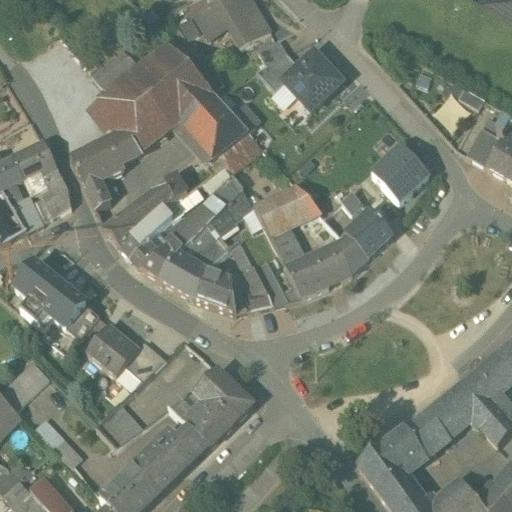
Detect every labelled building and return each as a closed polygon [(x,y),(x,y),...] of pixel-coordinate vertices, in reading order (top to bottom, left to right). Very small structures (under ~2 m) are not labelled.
[(252,11),(245,0),(225,0),(213,7),(212,5),(207,8),(208,10),(193,19),(205,41),(225,29),(241,57),(271,40),(254,10),(252,11)] [(511,0),(479,0),(478,2),(511,24),(511,0)] [(192,19),(180,25),(189,42),(201,36),(192,19)] [(38,56),(58,83),(81,67),(62,39),(38,56)] [(280,46),(259,58),(267,72),(288,60),(280,46)] [(214,102),(169,53),(139,77),(107,102),(99,107),(122,140),(138,162),(178,133),(214,102)] [(347,90),(315,55),(296,73),(279,89),(283,93),(311,123),(347,90)] [(125,59),(92,83),(107,102),(139,77),(125,59)] [(258,78),(276,99),(283,93),(279,89),(296,73),(288,60),(267,72),(258,78)] [(81,67),(58,83),(68,95),(90,79),(81,67)] [(484,105),(463,93),(458,103),(478,115),(484,105)] [(451,99),(434,118),(452,134),(469,115),(451,99)] [(249,141),(214,102),(178,133),(212,171),(217,167),(217,166),(249,141)] [(508,134),(502,130),(495,143),(502,147),(485,174),(511,189),(511,140),(507,137),(509,135),(508,134)] [(481,134),(463,161),(485,174),(502,147),(495,143),(481,134)] [(122,140),(109,145),(122,173),(138,162),(122,140)] [(264,157),(249,141),(217,166),(217,167),(224,175),(232,183),(264,157)] [(122,173),(109,145),(70,162),(103,235),(115,225),(108,211),(108,210),(107,207),(102,191),(101,189),(118,181),(120,180),(123,176),(122,173)] [(45,149),(13,162),(23,184),(41,176),(44,183),(59,176),(45,149)] [(0,169),(0,168),(0,195),(23,184),(13,162),(0,169)] [(217,167),(212,171),(218,178),(224,175),(217,167)] [(59,176),(44,183),(51,197),(60,218),(71,213),(68,196),(59,176)] [(340,208),(314,180),(298,194),(321,220),(324,223),(340,208)] [(177,181),(151,199),(162,219),(187,201),(177,181)] [(297,193),(256,217),(289,276),(309,265),(294,237),(321,220),(298,194),(297,193)] [(51,197),(33,205),(43,226),(60,218),(51,197)] [(245,197),(228,214),(236,228),(256,217),(245,197)] [(352,197),(341,207),(351,219),(362,208),(352,197)] [(162,219),(151,199),(115,225),(103,235),(120,255),(139,238),(151,227),(162,219)] [(211,199),(195,211),(201,222),(217,206),(211,199)] [(32,206),(26,208),(38,232),(43,230),(32,206)] [(38,232),(26,208),(14,214),(26,234),(27,236),(38,232)] [(195,211),(168,234),(174,242),(177,245),(195,228),(201,222),(195,211)] [(228,214),(212,229),(217,234),(225,243),(240,233),(236,228),(228,214)] [(349,245),(368,266),(394,242),(371,218),(345,241),(349,245)] [(151,227),(139,238),(147,245),(159,235),(151,227)] [(195,228),(177,245),(186,255),(199,241),(194,235),(198,231),(195,228)] [(139,238),(120,255),(132,265),(145,252),(150,247),(147,245),(139,238)] [(202,238),(199,241),(186,255),(164,286),(197,302),(207,279),(216,273),(234,258),(202,238)] [(174,248),(163,257),(160,259),(156,263),(143,274),(164,286),(186,255),(177,245),(174,248)] [(309,265),(289,276),(296,289),(306,308),(349,285),(368,266),(349,245),(309,265)] [(258,277),(243,251),(234,258),(245,279),(235,292),(239,319),(276,310),(258,277)] [(145,252),(132,265),(143,274),(156,263),(145,252)] [(285,295),(271,270),(258,277),(276,310),(279,315),(294,312),(285,295)] [(64,292),(62,294),(34,271),(15,293),(29,305),(53,326),(79,348),(99,324),(70,300),(72,298),(64,292)] [(235,292),(217,284),(216,273),(207,279),(197,302),(239,319),(235,292)] [(306,308),(296,289),(285,295),(294,312),(306,308)] [(53,326),(29,305),(21,315),(45,335),(53,326)] [(99,324),(79,348),(90,356),(109,332),(99,324)] [(109,332),(90,356),(87,359),(117,385),(126,374),(141,357),(140,356),(110,331),(109,332)] [(511,346),(473,377),(493,401),(502,394),(511,386),(511,346)] [(141,357),(126,374),(142,388),(165,366),(145,349),(140,356),(141,357)] [(33,364),(0,394),(0,400),(14,415),(51,384),(33,364)] [(473,377),(391,440),(409,466),(465,423),(480,411),(488,405),(493,401),(473,377)] [(224,381),(212,392),(213,393),(214,392),(224,403),(236,392),(224,381)] [(213,393),(201,404),(206,409),(193,420),(179,406),(169,414),(188,433),(207,453),(234,427),(217,409),(224,403),(214,392),(213,393)] [(224,403),(217,409),(234,427),(234,428),(254,408),(236,392),(224,403)] [(511,406),(502,394),(493,401),(488,405),(505,421),(509,417),(511,420),(511,406)] [(0,400),(0,432),(17,417),(14,415),(0,400)] [(511,428),(505,421),(488,405),(480,411),(465,423),(477,436),(481,433),(497,451),(511,437),(511,428)] [(154,446),(121,409),(97,431),(131,471),(133,470),(131,468),(154,446)] [(133,470),(131,471),(100,502),(105,508),(109,511),(145,511),(198,462),(178,442),(168,432),(154,446),(131,468),(133,470)] [(178,442),(198,462),(207,453),(188,433),(178,442)] [(478,502),(462,511),(440,511),(430,496),(409,466),(391,440),(356,468),(389,511),(511,511),(511,481),(483,510),(478,502)] [(81,460),(65,443),(52,454),(69,471),(81,460)] [(30,472),(10,466),(0,475),(0,485),(7,490),(12,486),(26,475),(30,472)] [(26,475),(12,486),(20,494),(39,511),(64,511),(39,487),(26,475)] [(462,511),(478,502),(460,479),(437,496),(435,493),(430,496),(440,511),(462,511)] [(74,511),(46,481),(39,487),(64,511),(74,511)] [(20,494),(12,486),(7,490),(10,492),(4,497),(10,504),(20,494)] [(225,493),(210,506),(216,511),(219,511),(232,501),(225,493)] [(39,511),(20,494),(10,504),(8,506),(12,511),(39,511)]
